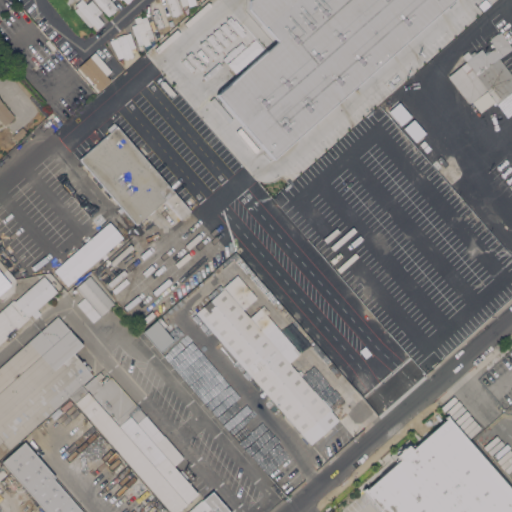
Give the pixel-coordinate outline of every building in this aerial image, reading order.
[(75,4),(79,0),(82,0),(86,4),(91,0),(101,12),(96,16),(103,23),(101,24),(102,25),(99,27),(98,27),(96,28),(92,24),(89,27),(73,9),(77,6),(75,4)] [(110,0),(112,2),(113,1),(114,3),(113,4),(117,8),(112,13),(111,13),(108,16),(93,0),(110,0)] [(178,0),(180,3),(183,1),(185,6),(181,8),(183,12),(177,14),(177,15),(174,16),(172,16),(172,15),(171,16),(169,12),(170,11),(169,9),(168,7),(169,7),(167,3),(166,3),(166,1),(165,0),(178,0)] [(453,0),(422,28),(416,21),(348,81),(351,85),(348,88),(344,84),(278,143),(250,112),(258,104),(253,99),(248,104),(231,85),(237,80),(200,38),(223,18),(220,14),(226,10),(228,13),(236,6),(233,3),(236,0),(453,0)] [(169,26),(165,28),(165,29),(163,29),(164,31),(160,33),(159,31),(158,31),(158,29),(157,30),(156,28),(157,27),(154,19),(153,20),(152,17),(153,17),(150,9),(149,10),(149,7),(148,4),(155,1),(156,2),(159,1),(169,26)] [(130,26),(135,24),(133,18),(139,16),(140,18),(145,16),(153,36),(152,36),(154,42),(144,46),(143,43),(138,45),(130,26)] [(511,123),(504,113),(500,116),(494,108),(498,105),(484,90),(469,103),(447,76),(465,61),(461,55),(467,51),(469,54),(474,50),(476,52),(480,49),(485,54),(494,48),(488,40),(490,39),(489,38),(497,33),(500,31),(511,48),(499,58),(511,75),(511,123)] [(115,38),(115,37),(124,33),(124,34),(129,32),(136,51),(131,53),(132,56),(131,56),(132,57),(129,58),(129,57),(128,57),(128,58),(126,59),(125,58),(124,59),(123,56),(117,59),(108,41),(115,38)] [(398,56),(390,47),(400,38),(408,47),(398,56)] [(206,55),(211,51),(219,60),(214,64),(206,55)] [(112,77),(92,53),(76,66),(97,91),(112,77)] [(412,79),(410,77),(430,60),(431,62),(434,66),(415,83),(412,79)] [(0,100),(14,116),(4,125),(0,120),(0,100)] [(330,112),(327,109),(336,101),(339,104),(330,112)] [(493,119),(485,125),(478,116),(487,110),(493,119)] [(103,186),(100,189),(87,175),(91,172),(79,158),(109,132),(106,128),(113,122),(190,211),(180,219),(173,210),(169,214),(165,210),(169,206),(164,200),(136,224),(103,186)] [(21,127),(27,133),(16,142),(11,136),(21,127)] [(475,133),(467,139),(463,133),(470,127),(475,133)] [(332,150),(330,148),(344,136),(345,137),(351,143),(337,155),(332,150)] [(434,139),(442,150),(428,162),(420,151),(434,139)] [(321,158),(329,151),(339,162),(332,170),(321,158)] [(66,286),(53,270),(108,222),(122,237),(66,286)] [(511,244),(511,238),(498,223),(442,275),(459,293),(511,244)] [(114,304),(100,316),(75,287),(89,275),(114,304)] [(19,297),(43,276),(49,283),(52,281),(55,284),(52,286),(56,291),(33,313),(34,314),(32,317),(30,315),(28,316),(29,317),(0,342),(0,311),(13,299),(14,301),(19,297)] [(194,312),(222,287),(338,421),(310,445),(244,369),(194,312)] [(68,396),(8,449),(1,441),(0,441),(0,366),(57,316),(82,345),(73,353),(81,362),(82,360),(84,362),(82,364),(92,375),(83,384),(84,385),(93,376),(97,381),(73,402),(68,396)] [(163,322),(166,325),(163,328),(172,339),(159,351),(147,337),(142,332),(159,317),(163,322)] [(97,381),(101,385),(110,376),(163,436),(163,435),(183,458),(173,466),(178,472),(181,469),(187,477),(184,479),(197,494),(185,504),(186,505),(184,507),(183,506),(181,508),(181,509),(179,511),(178,510),(176,511),(170,511),(73,402),(97,381)] [(511,493),(511,511),(378,511),(380,510),(367,496),(364,499),(360,495),(400,458),(399,457),(408,449),(410,450),(446,418),(511,493)] [(124,470),(104,447),(107,445),(97,433),(74,452),(91,472),(89,474),(102,489),(124,470)] [(45,511),(1,461),(23,441),(54,476),(52,478),(81,511),(45,511)] [(229,511),(186,511),(200,500),(200,501),(211,491),(229,511)]
